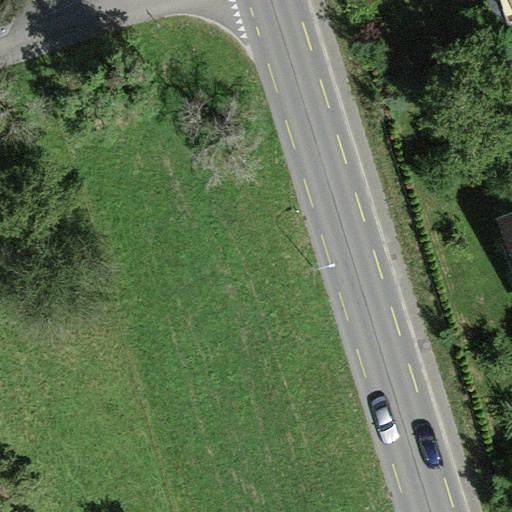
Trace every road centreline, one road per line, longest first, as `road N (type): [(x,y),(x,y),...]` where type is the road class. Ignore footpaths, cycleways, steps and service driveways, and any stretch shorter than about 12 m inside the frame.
road 1 (secondary): [(437,511),(279,0)]
road 2 (residential): [(0,58),(152,0)]
